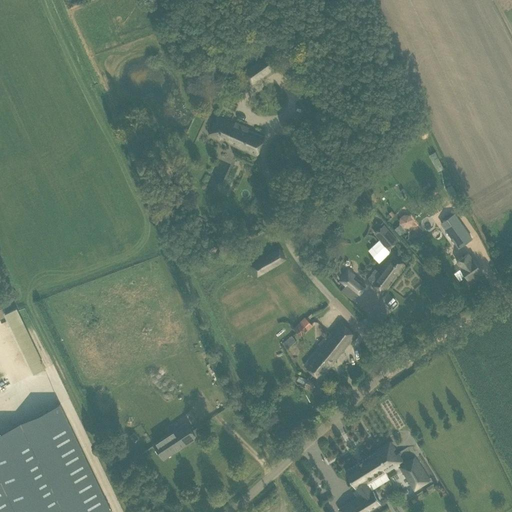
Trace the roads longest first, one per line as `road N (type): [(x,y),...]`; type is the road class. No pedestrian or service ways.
road 1 (unclassified): [(231,511),(389,371),(511,289)]
road 2 (unknown): [(270,171),(286,242),(300,266),(389,371)]
